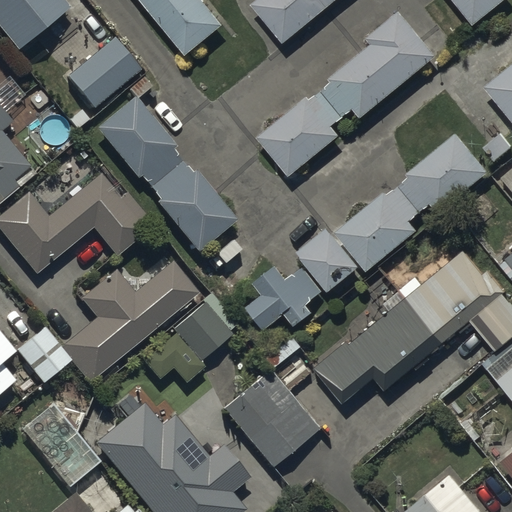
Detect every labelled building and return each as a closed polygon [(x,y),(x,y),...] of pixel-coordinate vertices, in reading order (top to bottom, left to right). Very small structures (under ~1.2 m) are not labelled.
[(0,0),(0,37),(17,58),(69,17),(55,0),(0,0)] [(134,0),(186,63),(225,32),(198,0),(134,0)] [(283,49),(343,0),(265,0),(252,11),(283,49)] [(511,0),(448,0),(474,31),(511,0)] [(365,44),(370,50),(329,84),(331,87),(309,106),(307,102),(256,144),(290,184),(341,141),(334,133),(354,116),(361,125),(437,62),(398,16),(365,44)] [(140,76),(113,44),(66,83),(93,114),(140,76)] [(511,129),(511,68),(482,92),(511,129)] [(197,259),(237,226),(195,177),(193,178),(175,156),(178,153),(134,102),(95,135),(137,185),(140,182),(160,205),(155,210),(197,259)] [(0,205),(18,192),(13,186),(30,172),(0,136),(10,128),(0,115),(0,205)] [(383,195),(332,241),(368,280),(417,236),(410,228),(431,209),(439,218),(487,175),(454,138),(405,182),(407,183),(387,200),(383,195)] [(154,232),(126,197),(118,204),(99,179),(47,220),(29,197),(0,220),(0,235),(35,279),(91,235),(114,264),(154,232)] [(360,273),(332,241),(327,235),(296,261),(304,270),(287,285),(275,272),(253,292),(260,300),(244,314),(266,339),(284,323),(296,336),(316,318),(308,310),(325,295),(329,300),(360,273)] [(348,344),(313,372),(343,409),(374,384),(386,399),(471,330),(493,357),(481,367),(511,405),(511,310),(506,302),(508,300),(487,274),(483,277),(467,257),(353,349),(348,344)] [(83,298),(99,318),(62,347),(74,362),(91,384),(204,294),(177,261),(139,291),(121,268),(83,298)] [(176,390),(231,341),(202,309),(172,337),(175,341),(151,362),(176,390)] [(70,363),(43,331),(14,356),(42,387),(70,363)] [(1,371),(15,360),(0,340),(0,402),(16,390),(1,371)] [(273,372),(220,413),(268,473),(320,431),(273,372)] [(145,410),(95,448),(145,511),(240,511),(230,499),(250,484),(223,449),(207,461),(175,420),(161,430),(145,410)] [(511,458),(501,468),(511,482),(511,458)] [(477,511),(448,477),(404,511),(477,511)] [(84,511),(74,499),(57,511),(84,511)]
